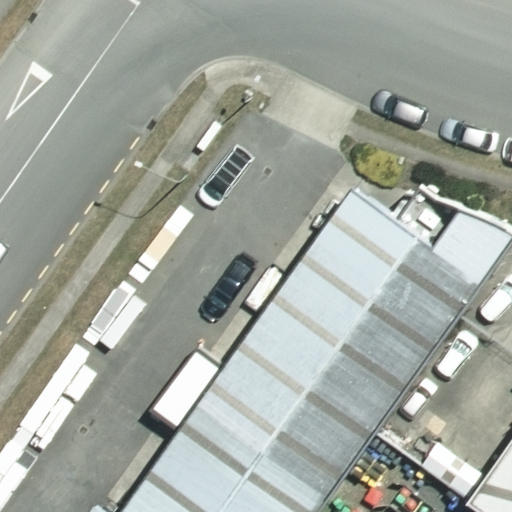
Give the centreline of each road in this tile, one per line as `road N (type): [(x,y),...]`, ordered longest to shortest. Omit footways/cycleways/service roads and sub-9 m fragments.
road 1 (unclassified): [(139,0),(0,197)]
road 2 (unclassified): [(319,0),(511,71)]
